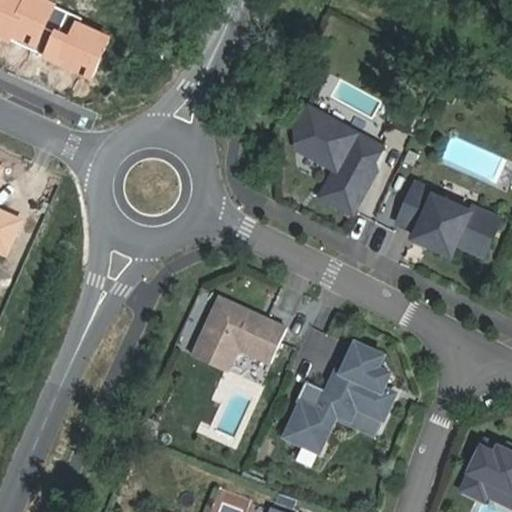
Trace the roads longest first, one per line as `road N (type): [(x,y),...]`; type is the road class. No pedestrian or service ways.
road 1 (residential): [(201,210),(473,344)]
road 2 (unclassified): [(8,511),(129,236)]
road 3 (track): [(511,94),(347,0)]
road 4 (residential): [(409,511),(473,344)]
road 5 (unclassified): [(176,136),(248,0)]
